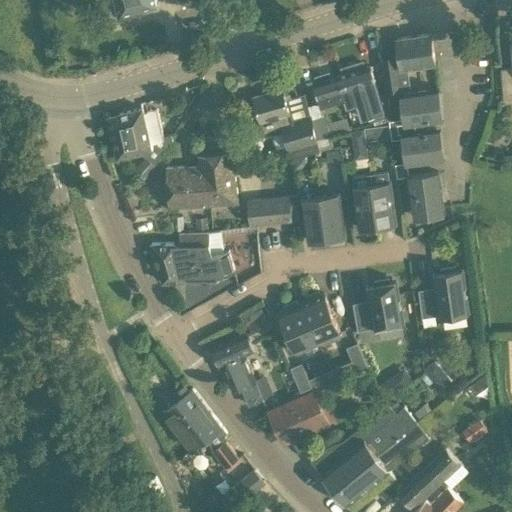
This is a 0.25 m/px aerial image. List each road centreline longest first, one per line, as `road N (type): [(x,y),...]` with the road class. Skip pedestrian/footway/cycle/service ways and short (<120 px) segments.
road 1 (tertiary): [(184,511),(101,336),(56,182),(41,95)]
road 2 (tertiary): [(68,99),(402,0)]
road 3 (residential): [(176,339),(107,214),(68,99)]
road 4 (residential): [(176,339),(309,260),(406,246)]
road 5 (residential): [(323,511),(176,339)]
